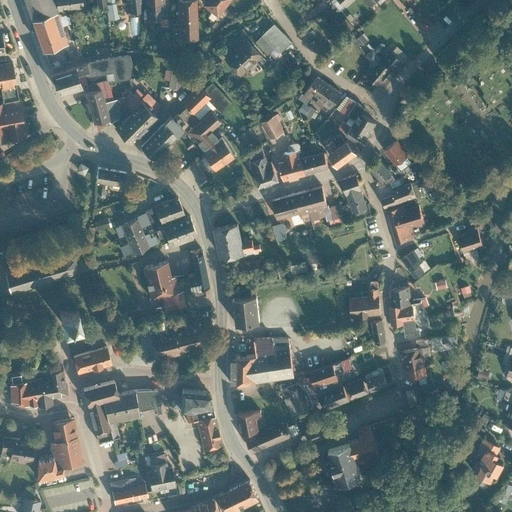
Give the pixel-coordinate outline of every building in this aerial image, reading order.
[(54,0),(25,0),(32,19),(51,13),(62,44),(68,42),(54,0)] [(84,6),(82,0),(57,0),(59,11),(84,6)] [(105,0),(97,0),(100,9),(107,7),(105,0)] [(120,25),(114,0),(105,0),(107,7),(111,27),(120,25)] [(127,0),(129,12),(145,10),(143,0),(127,0)] [(229,0),(206,0),(202,5),(216,17),(229,0)] [(200,38),(198,1),(187,1),(180,2),(181,24),(173,24),(173,31),(181,30),(181,39),(200,38)] [(149,19),(164,18),(163,4),(148,5),(149,19)] [(51,13),(32,19),(42,50),(62,44),(51,13)] [(348,16),(343,19),(350,30),(355,27),(348,16)] [(288,39),(274,24),(258,40),(272,55),(288,39)] [(363,32),(357,37),(362,44),(369,38),(363,32)] [(240,72),(260,53),(244,37),(225,57),(240,72)] [(466,49),(461,43),(445,56),(450,61),(466,49)] [(68,62),(63,47),(62,44),(42,50),(48,69),(68,62)] [(374,47),(366,53),(373,62),(381,56),(374,47)] [(405,63),(389,50),(368,76),(378,84),(390,69),(396,74),(405,63)] [(130,76),(130,55),(112,57),(81,63),(83,70),(85,75),(113,71),(115,79),(130,76)] [(16,83),(11,61),(0,63),(0,85),(2,85),(16,83)] [(81,63),(52,72),(58,91),(80,84),(77,72),(83,70),(81,63)] [(174,69),(171,85),(185,88),(188,72),(174,69)] [(328,109),(340,91),(317,74),(304,92),(328,109)] [(109,91),(106,78),(87,83),(88,88),(101,85),(103,93),(109,91)] [(231,99),(212,80),(204,88),(211,96),(208,98),(216,106),(220,110),(231,99)] [(18,99),(16,88),(16,83),(2,85),(5,101),(18,99)] [(204,88),(200,84),(182,100),(186,105),(193,111),(208,98),(211,96),(204,88)] [(88,88),(84,90),(93,121),(109,117),(104,100),(103,93),(101,85),(88,88)] [(152,110),(159,103),(148,91),(144,94),(138,87),(126,103),(133,110),(141,100),(152,110)] [(356,103),(346,96),(338,108),(347,115),(356,103)] [(120,115),(115,97),(104,100),(109,117),(110,121),(120,115)] [(186,105),(178,113),(192,128),(213,108),(216,106),(208,98),(193,111),(186,105)] [(0,137),(24,134),(18,99),(5,101),(0,101),(0,137)] [(133,110),(117,127),(132,141),(157,114),(152,110),(141,100),(133,110)] [(300,109),(312,116),(317,107),(304,101),(300,109)] [(365,109),(356,103),(347,115),(356,121),(365,109)] [(234,156),(222,136),(212,127),(222,119),(213,108),(192,128),(188,130),(204,153),(205,158),(196,160),(205,173),(234,156)] [(356,121),(346,134),(364,144),(378,118),(365,109),(356,121)] [(283,129),(275,112),(261,119),(269,136),(283,129)] [(184,125),(171,114),(164,121),(177,133),(184,125)] [(177,133),(164,121),(142,144),(155,156),(177,133)] [(252,148),(261,141),(251,126),(241,132),(252,148)] [(331,150),(337,143),(332,138),(326,145),(331,150)] [(398,139),(385,150),(395,162),(390,165),(396,173),(414,159),(398,139)] [(355,152),(346,140),(330,152),(339,164),(355,152)] [(302,157),(299,146),(284,150),(287,160),(281,162),(285,177),(306,172),(302,157)] [(327,166),(323,152),(302,157),(306,172),(327,166)] [(279,177),(273,160),(268,161),(265,153),(250,158),(259,184),(279,177)] [(390,170),(377,153),(366,162),(379,179),(390,170)] [(127,171),(98,166),(96,183),(124,187),(127,171)] [(368,207),(357,174),(341,179),(352,212),(368,207)] [(402,183),(400,178),(390,181),(392,186),(402,183)] [(416,196),(411,182),(392,189),(394,194),(383,198),(387,207),(416,196)] [(328,203),(322,183),(302,189),(311,219),(326,216),(323,205),(328,203)] [(293,213),(296,223),(311,219),(302,189),(287,194),(293,213)] [(287,194),(272,198),(277,217),(293,213),(287,194)] [(188,214),(177,196),(156,205),(162,224),(188,214)] [(340,214),(337,204),(329,206),(333,217),(340,214)] [(424,222),(419,204),(404,208),(403,205),(387,209),(396,241),(416,235),(413,226),(424,222)] [(195,234),(188,214),(162,224),(169,243),(195,234)] [(98,228),(111,225),(108,216),(96,219),(98,228)] [(148,246),(137,217),(123,223),(133,251),(148,246)] [(486,217),(468,223),(471,230),(481,227),(489,224),(486,217)] [(244,239),(240,222),(217,226),(222,254),(246,249),(244,239)] [(471,230),(459,234),(465,252),(487,245),(481,227),(471,230)] [(256,248),(254,237),(244,239),(246,249),(256,248)] [(209,284),(201,247),(190,249),(194,270),(187,271),(190,287),(209,284)] [(71,248),(6,268),(13,288),(77,268),(82,260),(81,256),(80,252),(71,248)] [(421,259),(414,249),(402,257),(410,267),(421,259)] [(261,259),(240,262),(242,274),(258,271),(257,267),(263,266),(261,259)] [(182,291),(179,273),(170,275),(167,260),(143,264),(149,297),(161,294),(182,291)] [(308,267),(306,260),(291,265),(293,271),(308,267)] [(281,276),(278,262),(263,266),(257,267),(258,271),(260,281),(281,276)] [(381,312),(378,279),(371,280),(372,295),(350,297),(352,314),(381,312)] [(277,300),(275,284),(257,287),(257,294),(258,302),(277,300)] [(465,296),(473,294),(470,284),(462,286),(465,296)] [(407,285),(393,287),(394,304),(408,302),(407,285)] [(163,307),(184,304),(182,291),(161,294),(163,307)] [(257,294),(235,296),(237,321),(260,319),(258,302),(257,294)] [(58,307),(63,325),(82,319),(77,301),(58,307)] [(403,306),(390,306),(391,323),(402,322),(401,317),(415,315),(413,305),(403,306)] [(405,335),(418,332),(415,315),(401,317),(402,322),(405,335)] [(385,341),(381,319),(372,321),(376,343),(385,341)] [(206,348),(200,322),(166,331),(164,320),(146,324),(155,361),(206,348)] [(295,374),(287,336),(254,337),(254,351),(231,354),(232,381),(295,374)] [(112,360),(107,346),(72,356),(76,371),(112,360)] [(426,365),(422,346),(404,349),(408,369),(426,365)] [(351,367),(348,358),(334,363),(337,371),(351,367)] [(337,371),(334,363),(311,371),(317,386),(340,378),(337,371)] [(37,404),(53,402),(52,396),(69,394),(66,365),(49,367),(51,380),(41,381),(41,378),(27,380),(27,385),(34,384),(35,393),(36,402),(37,404)] [(492,373),(480,368),(476,377),(488,382),(492,373)] [(390,387),(383,369),(366,376),(371,389),(373,393),(390,387)] [(96,429),(109,426),(107,419),(102,398),(121,393),(116,375),(79,384),(85,407),(91,406),(96,429)] [(366,376),(346,384),(351,397),(371,389),(366,376)] [(420,378),(403,382),(406,396),(424,392),(420,378)] [(27,380),(10,381),(10,398),(29,402),(29,394),(35,393),(34,384),(27,385),(27,380)] [(290,397),(296,415),(309,411),(299,383),(281,389),(285,399),(290,397)] [(346,384),(322,393),(327,407),(351,397),(346,384)] [(211,401),(209,388),(184,387),(184,406),(193,407),(193,406),(211,401)] [(139,407),(134,388),(121,393),(102,398),(107,419),(140,410),(139,407)] [(160,403),(157,388),(134,388),(139,407),(160,403)] [(511,392),(501,388),(498,396),(511,400),(511,392)] [(214,413),(212,406),(211,401),(193,406),(196,418),(214,413)] [(259,426),(257,410),(244,412),(246,428),(259,426)] [(221,443),(214,413),(196,418),(203,447),(221,443)] [(81,458),(74,416),(52,420),(55,436),(49,437),(54,462),(81,458)] [(252,450),(293,433),(287,419),(246,436),(252,450)] [(332,428),(328,419),(323,422),(327,430),(332,428)] [(370,423),(359,426),(362,435),(348,440),(356,461),(381,453),(370,423)] [(320,438),(316,428),(303,434),(307,444),(320,438)] [(33,460),(36,433),(3,429),(1,452),(11,453),(11,457),(33,460)] [(500,447),(482,436),(473,451),(480,455),(471,469),(490,481),(496,472),(499,474),(505,463),(497,458),(500,454),(496,452),(500,447)] [(348,440),(327,448),(337,480),(360,473),(356,461),(348,440)] [(115,459),(116,465),(129,461),(126,449),(116,452),(118,458),(115,459)] [(164,451),(148,454),(151,467),(146,468),(151,490),(178,484),(174,465),(168,467),(164,451)] [(134,474),(110,479),(114,500),(147,494),(145,481),(136,483),(134,474)] [(230,511),(259,497),(249,478),(218,494),(227,511),(230,511)] [(37,511),(41,500),(22,495),(17,511),(18,511),(37,511)] [(221,511),(217,495),(174,506),(175,511),(221,511)]
